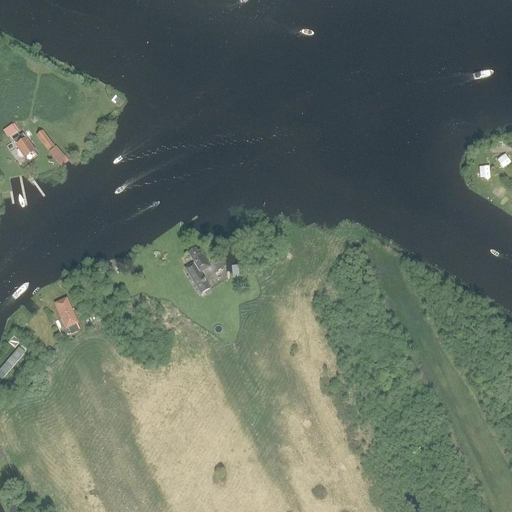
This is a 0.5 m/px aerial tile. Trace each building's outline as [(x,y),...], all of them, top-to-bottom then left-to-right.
[(12,125),(11,123),(10,124),(11,125),(4,130),(9,138),(19,131),(14,124),(12,125)] [(48,151),(55,147),(42,131),(36,136),(48,151)] [(13,141),(25,159),(35,152),(23,134),(13,141)] [(511,161),(503,154),(494,164),(504,173),(511,163),(511,161)] [(198,253),(196,250),(188,255),(194,265),(186,270),(202,296),(211,290),(201,274),(210,269),(199,252),(198,253)] [(72,334),(79,331),(76,325),(78,324),(67,299),(55,304),(66,330),(69,328),(72,334)] [(0,383),(29,350),(20,344),(0,369),(0,383)]
